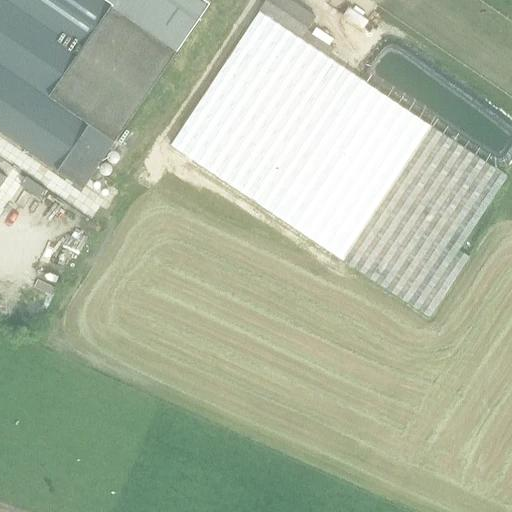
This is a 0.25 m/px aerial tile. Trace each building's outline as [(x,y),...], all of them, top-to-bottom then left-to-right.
[(0,0),(0,129),(83,187),(210,1),(208,0),(0,0)] [(290,0),(265,0),(260,9),(269,15),(268,17),(299,38),(314,15),(290,0)] [(299,38),(268,17),(259,11),(171,144),(429,316),(469,256),(459,249),(507,176),(299,38)] [(368,30),(363,37),(375,45),(380,37),(375,34),(368,30)] [(27,207),(51,220),(62,201),(38,187),(27,207)] [(47,252),(35,263),(42,271),(36,276),(44,286),(63,269),(47,252)]
